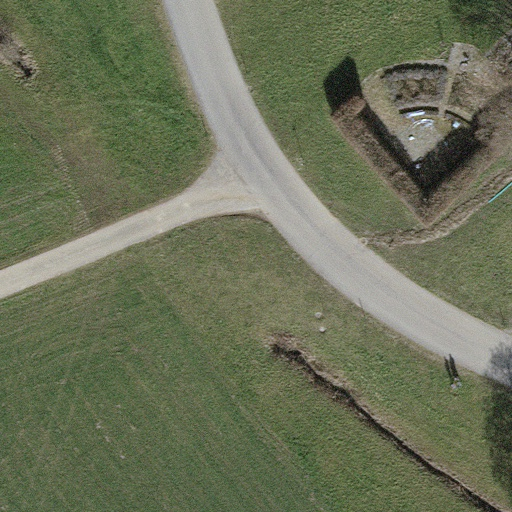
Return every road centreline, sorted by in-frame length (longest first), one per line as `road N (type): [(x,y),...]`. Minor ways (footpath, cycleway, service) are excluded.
road 1 (residential): [(511,366),(452,340),(356,274),(263,178),(190,0)]
road 2 (track): [(263,178),(0,283)]
